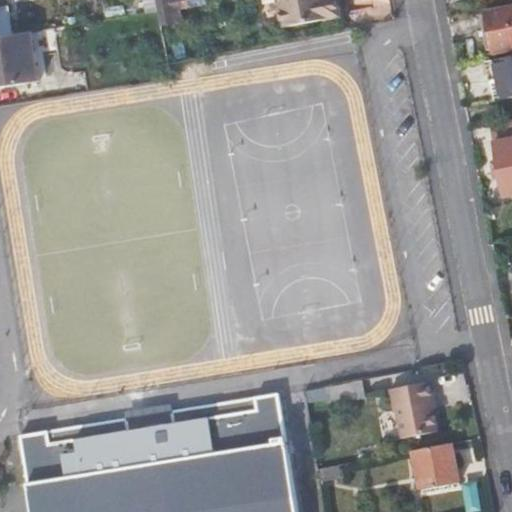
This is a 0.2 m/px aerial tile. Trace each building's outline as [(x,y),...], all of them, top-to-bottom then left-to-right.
[(143,0),(146,13),(159,11),(158,1),(157,0),(143,0)] [(175,0),(166,0),(158,1),(159,11),(162,24),(179,20),(175,0)] [(284,0),(290,27),(347,15),(344,0),(284,0)] [(352,0),(344,0),(347,15),(355,13),(352,0)] [(10,2),(0,3),(0,24),(13,22),(10,2)] [(511,7),(488,12),(495,52),(511,48),(511,7)] [(187,59),(179,20),(162,24),(169,63),(187,59)] [(0,87),(40,81),(32,31),(0,37),(0,36),(0,42),(0,87)] [(511,56),(495,60),(503,99),(511,97),(511,56)] [(508,198),(511,197),(511,123),(494,127),(508,198)] [(368,398),(365,380),(328,387),(331,406),(368,398)] [(439,431),(435,412),(432,400),(438,398),(434,381),(392,389),(397,411),(398,411),(404,438),(439,431)] [(35,511),(300,511),(282,394),(132,418),(22,436),(35,511)] [(462,482),(454,443),(414,451),(422,490),(462,482)]
